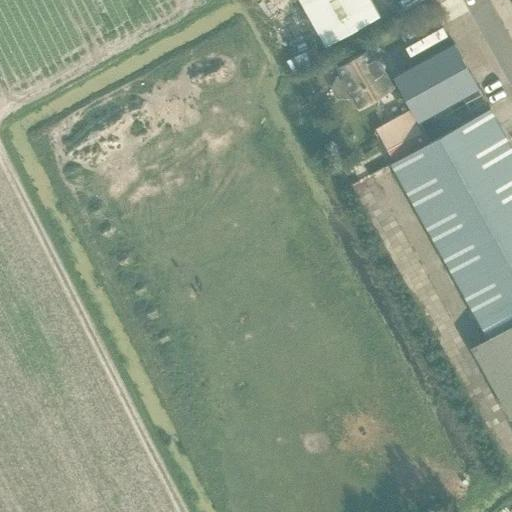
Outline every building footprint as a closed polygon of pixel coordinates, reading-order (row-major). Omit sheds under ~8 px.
[(303,0),(304,1),(328,45),(382,15),(373,0),(303,0)] [(454,44),(394,78),(412,109),(431,142),(491,108),(479,88),(454,44)] [(373,48),(363,53),(337,68),(342,76),(336,79),(332,88),(337,97),(347,98),(352,95),(359,108),(395,87),(385,71),(385,66),(383,61),(379,59),(373,48)] [(431,142),(394,162),(391,163),(489,338),(511,379),(511,146),(491,108),(431,142)] [(412,109),(376,128),(394,162),(431,142),(412,109)]
